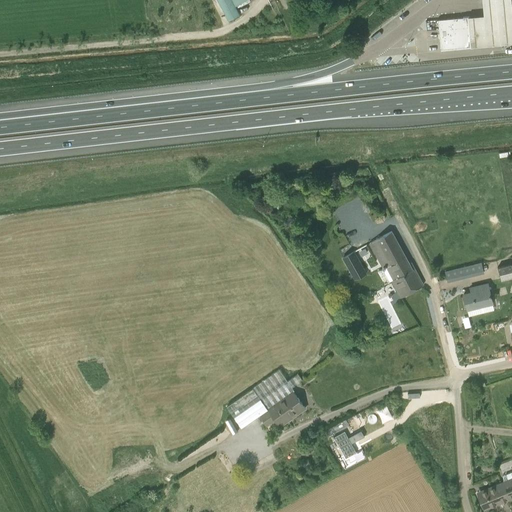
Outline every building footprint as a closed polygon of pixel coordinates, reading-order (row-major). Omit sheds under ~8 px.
[(240,15),(235,7),(248,0),(217,0),(229,21),(240,15)] [(511,0),(483,0),(485,15),(469,17),(472,47),(511,42),(511,0)] [(467,17),(438,20),(441,50),(470,47),(467,17)] [(383,268),(383,270),(389,282),(392,281),(401,298),(423,285),(414,269),(412,269),(391,231),(370,243),(383,268)] [(360,262),(349,269),(355,280),(367,273),(360,262)] [(498,268),(499,274),(511,270),(511,268),(511,264),(498,268)] [(476,265),(445,272),(447,281),(478,273),(476,265)] [(471,293),(463,294),(467,310),(493,304),(493,303),(488,284),(470,288),(471,293)] [(392,331),(401,328),(397,317),(388,320),(392,331)] [(242,427),(260,415),(268,409),(275,404),(293,391),(294,391),(279,369),(227,406),(236,419),(235,418),(242,427)] [(290,380),(293,385),(303,379),(300,374),(290,380)] [(279,426),(287,421),(305,408),(293,391),(275,404),(268,409),(260,415),(267,425),(274,420),(279,426)] [(337,443),(337,442),(346,458),(356,452),(345,431),(334,437),(337,443)] [(508,480),(501,482),(508,500),(511,498),(511,472),(506,475),(508,480)] [(501,482),(477,492),(484,510),(508,500),(501,482)]
